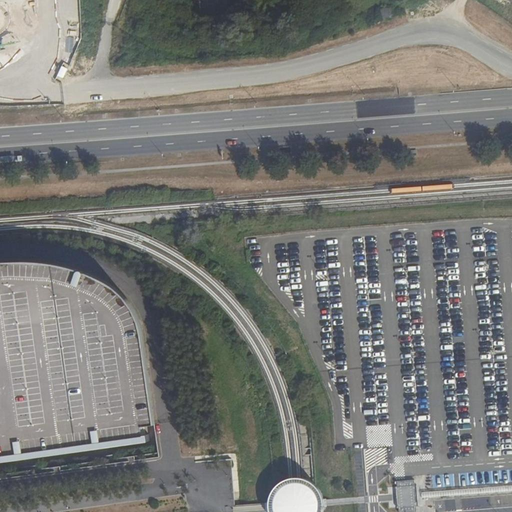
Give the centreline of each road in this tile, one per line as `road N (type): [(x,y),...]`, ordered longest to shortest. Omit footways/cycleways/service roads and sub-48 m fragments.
road 1 (tertiary): [(0,156),(511,117)]
road 2 (tertiary): [(511,98),(0,136)]
